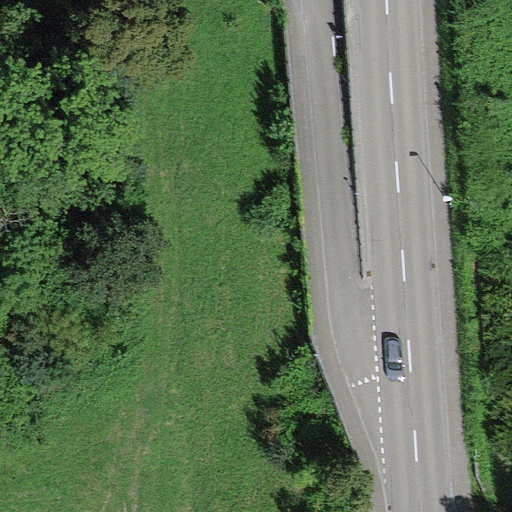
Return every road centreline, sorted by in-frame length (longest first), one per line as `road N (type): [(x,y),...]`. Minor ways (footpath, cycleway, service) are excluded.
road 1 (residential): [(315,0),(345,323),(380,370),(412,389)]
road 2 (secondary): [(385,0),(412,389)]
road 3 (secondary): [(412,389),(421,511)]
